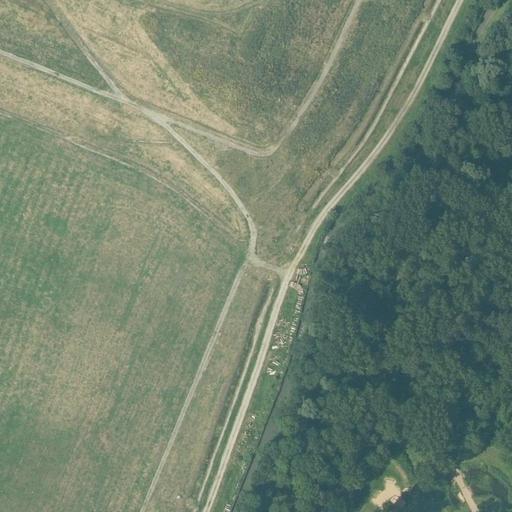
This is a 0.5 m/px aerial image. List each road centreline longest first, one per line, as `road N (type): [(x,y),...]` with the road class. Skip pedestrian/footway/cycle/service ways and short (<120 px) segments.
road 1 (track): [(49,0),(128,104),(176,136),(250,222),(251,261),(239,273),(142,511)]
road 2 (track): [(358,0),(315,89),(265,155),(0,52)]
road 3 (track): [(289,272),(251,261),(171,187),(0,114)]
